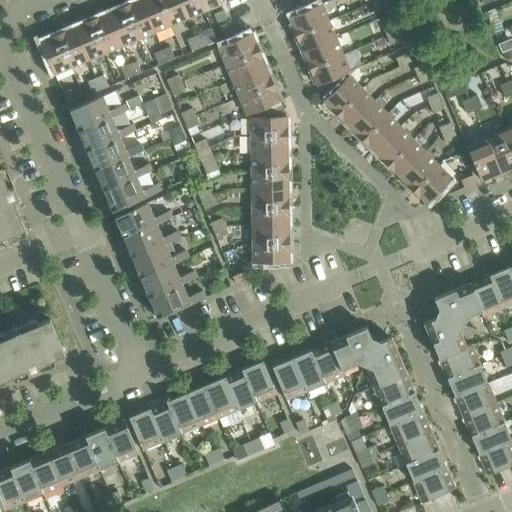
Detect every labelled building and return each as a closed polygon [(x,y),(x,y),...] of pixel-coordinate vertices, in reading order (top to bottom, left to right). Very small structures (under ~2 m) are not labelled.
[(154,33),(139,0),(137,0),(123,6),(137,40),(154,33)] [(170,26),(159,0),(139,0),(154,33),(170,26)] [(187,19),(179,0),(159,0),(170,26),(187,19)] [(204,11),(199,0),(179,0),(187,19),(204,11)] [(221,4),(218,0),(199,0),(204,11),(221,4)] [(387,6),(384,0),(378,0),(372,3),(375,11),(387,6)] [(329,21),(322,4),(286,19),(293,36),(329,21)] [(137,40),(123,6),(106,13),(120,47),(137,40)] [(120,47),(106,13),(89,21),(103,54),(120,47)] [(103,54),(89,21),(73,28),(87,61),(103,54)] [(336,37),(329,21),(293,36),(301,52),(336,37)] [(234,34),(229,22),(220,26),(225,38),(234,34)] [(398,31),(394,23),(383,28),(386,36),(398,31)] [(87,61),(73,28),(56,35),(70,68),(87,61)] [(401,39),(398,31),(386,36),(389,44),(401,39)] [(208,45),(203,33),(195,36),(200,49),(208,45)] [(258,51),(250,33),(218,47),(225,65),(258,51)] [(70,68),(56,35),(39,42),(49,64),(47,68),(51,70),(53,75),(70,68)] [(200,49),(195,36),(187,40),(192,52),(200,49)] [(343,54),(336,37),(301,52),(308,69),(343,54)] [(174,59),(169,47),(161,51),(166,62),(174,59)] [(166,62),(161,51),(153,54),(158,66),(166,62)] [(265,67),(258,51),(225,65),(232,81),(265,67)] [(350,71),(350,69),(343,54),(308,69),(315,86),(350,71)] [(411,62),(407,54),(395,59),(399,67),(411,62)] [(141,74),(136,61),(128,65),(133,77),(141,74)] [(429,71),(425,63),(413,69),(417,76),(429,71)] [(133,77),(128,65),(120,68),(125,80),(133,77)] [(272,84),(265,67),(232,81),(239,98),(272,84)] [(432,79),(429,71),(417,76),(420,84),(432,79)] [(337,114),(363,88),(349,74),(323,99),(337,114)] [(182,83),(179,75),(167,80),(170,88),(182,83)] [(107,87),(102,76),(94,79),(100,91),(107,87)] [(100,91),(94,79),(86,82),(91,95),(100,91)] [(185,91),(182,83),(170,88),(174,96),(185,91)] [(511,94),(507,83),(499,86),(504,98),(511,94)] [(279,100),(272,84),(239,98),(246,114),(279,100)] [(349,126),(375,101),(363,88),(337,114),(349,126)] [(75,101),(70,89),(62,92),(67,105),(75,101)] [(441,101),(438,93),(426,98),(429,106),(441,101)] [(482,107),(477,95),(469,98),(474,111),(482,107)] [(101,97),(68,110),(77,131),(110,117),(125,110),(123,104),(107,110),(101,97)] [(474,111),(469,98),(462,102),(467,114),(474,111)] [(362,140),(388,113),(375,101),(349,126),(362,140)] [(444,109),(441,101),(429,106),(432,114),(444,109)] [(196,116),(192,108),(181,113),(184,121),(196,116)] [(374,152),(400,126),(388,113),(362,140),(374,152)] [(199,124),(196,116),(184,121),(188,129),(199,124)] [(86,151),(118,137),(134,131),(131,124),(115,130),(110,117),(77,131),(86,151)] [(286,136),(286,118),(250,119),(250,136),(286,136)] [(454,131),(450,123),(439,128),(442,136),(454,131)] [(387,165),(413,139),(400,126),(374,152),(387,165)] [(511,168),(511,146),(504,129),(485,137),(501,174),(511,168)] [(457,139),(454,131),(442,136),(445,144),(457,139)] [(287,153),(286,136),(250,136),(250,154),(287,153)] [(118,137),(86,151),(94,171),(127,157),(143,150),(140,144),(124,150),(118,137)] [(501,174),(485,137),(467,145),(482,182),(501,174)] [(209,147),(206,139),(194,144),(198,152),(209,147)] [(400,178),(425,152),(413,139),(387,165),(400,178)] [(413,191),(438,165),(425,152),(400,178),(413,191)] [(287,171),(287,153),(250,154),(250,172),(287,171)] [(215,162),(212,154),(200,158),(204,166),(215,162)] [(102,190),(135,177),(148,171),(151,170),(148,164),(132,170),(127,157),(94,171),(102,190)] [(218,170),(215,162),(204,166),(207,174),(218,170)] [(425,204),(451,179),(438,165),(413,191),(425,204)] [(141,191),(146,189),(154,186),(148,171),(135,177),(102,190),(111,211),(144,197),(141,191)] [(287,189),(287,171),(250,172),(251,190),(287,189)] [(26,235),(11,200),(17,198),(11,186),(6,188),(0,173),(0,238),(20,230),(23,236),(26,235)] [(476,183),(472,175),(460,180),(464,188),(476,183)] [(213,196),(209,189),(198,194),(201,201),(213,196)] [(287,207),(287,189),(251,190),(251,208),(287,207)] [(216,205),(213,196),(201,201),(204,210),(216,205)] [(114,217),(122,238),(155,224),(170,218),(168,211),(152,218),(146,204),(114,217)] [(288,226),(287,207),(251,208),(251,226),(288,226)] [(226,227),(222,218),(210,223),(214,232),(226,227)] [(155,224),(122,238),(131,259),(169,243),(179,238),(176,231),(160,237),(155,224)] [(288,243),(288,226),(251,226),(251,244),(288,243)] [(229,234),(226,227),(214,232),(217,239),(229,234)] [(140,279),(172,265),(188,258),(184,251),(174,255),(169,243),(131,259),(140,279)] [(288,263),(288,243),(251,244),(252,263),(288,263)] [(172,265),(140,279),(148,298),(180,284),(196,277),(193,271),(177,278),(172,265)] [(511,306),(511,268),(490,276),(504,309),(511,306)] [(248,280),(244,271),(232,276),(236,286),(248,280)] [(504,309),(490,276),(469,285),(481,313),(483,318),(504,309)] [(148,298),(156,318),(204,298),(201,291),(186,298),(180,284),(148,298)] [(481,313),(469,285),(435,300),(440,311),(437,319),(426,323),(440,358),(467,347),(461,333),(466,319),(481,313)] [(63,353),(49,319),(0,339),(0,378),(1,380),(25,370),(27,375),(40,369),(38,364),(63,353)] [(511,341),(511,328),(511,327),(503,330),(508,343),(511,341)] [(404,372),(390,338),(379,342),(371,339),(367,328),(332,343),(343,369),(356,363),(371,370),(377,383),(404,372)] [(343,369),(332,343),(311,351),(325,384),(346,375),(343,369)] [(473,344),(467,347),(440,358),(448,378),(481,364),(473,344)] [(511,355),(511,347),(511,348),(511,347),(499,352),(503,360),(511,355)] [(325,384),(311,351),(292,359),(306,392),(325,384)] [(511,365),(511,355),(503,360),(506,368),(511,365)] [(306,392),(292,359),(272,368),(285,400),(306,392)] [(278,394),(264,362),(245,370),(259,402),(278,394)] [(489,383),(481,364),(448,378),(456,396),(489,383)] [(259,402),(245,370),(226,378),(240,410),(259,402)] [(404,372),(377,383),(373,385),(382,407),(413,394),(404,372)] [(240,410),(226,378),(207,386),(220,418),(240,410)] [(497,402),(489,383),(456,396),(464,416),(497,402)] [(220,418),(207,386),(187,394),(201,427),(220,418)] [(201,427),(187,394),(168,402),(182,435),(201,427)] [(421,412),(413,394),(382,407),(389,425),(421,412)] [(342,413),(337,401),(329,404),(335,416),(342,413)] [(182,435),(168,402),(149,410),(163,443),(182,435)] [(505,421),(497,402),(464,416),(472,435),(505,421)] [(335,416),(329,404),(321,407),(327,420),(335,416)] [(163,443),(149,410),(130,418),(143,451),(163,443)] [(429,431),(421,412),(389,425),(397,445),(429,431)] [(360,420),(358,417),(356,413),(344,418),(347,425),(360,420)] [(293,431),(288,419),(279,423),(284,435),(293,431)] [(309,431),(304,419),(296,422),(301,434),(309,431)] [(139,453),(125,420),(105,428),(119,461),(139,453)] [(363,428),(360,420),(347,425),(351,433),(363,428)] [(511,440),(511,437),(505,421),(472,435),(480,454),(511,440)] [(119,461),(105,428),(86,436),(100,469),(119,461)] [(437,450),(429,431),(397,445),(405,464),(437,450)] [(100,469),(86,436),(67,445),(81,478),(100,469)] [(265,449),(260,436),(252,440),(257,452),(265,449)] [(257,452),(252,440),(244,443),(249,455),(257,452)] [(511,464),(511,440),(480,454),(489,475),(511,464)] [(81,478),(67,445),(47,453),(61,486),(81,478)] [(224,460),(219,448),(211,451),(217,463),(224,460)] [(371,456),(368,449),(367,448),(356,453),(359,461),(371,456)] [(445,469),(437,450),(405,464),(413,482),(445,469)] [(217,463),(211,451),(204,454),(209,467),(217,463)] [(61,486),(47,453),(28,461),(42,494),(61,486)] [(373,463),(378,461),(375,454),(371,456),(359,461),(362,469),(373,463)] [(42,494),(28,461),(9,469),(23,502),(42,494)] [(186,477),(181,464),(173,467),(178,480),(186,477)] [(178,480),(173,467),(165,471),(170,483),(178,480)] [(23,502),(9,469),(0,472),(0,501),(1,504),(4,510),(23,502)] [(344,472),(341,473),(344,481),(355,476),(352,469),(344,472)] [(453,489),(445,469),(413,482),(422,502),(453,489)] [(341,473),(330,478),(333,486),(344,481),(341,473)] [(154,490),(149,478),(140,481),(146,494),(154,490)] [(330,478),(319,483),(322,490),(333,486),(330,478)] [(357,480),(346,485),(349,493),(360,488),(357,480)] [(319,483),(308,487),(311,495),(322,490),(319,483)] [(387,493),(383,485),(371,490),(374,498),(387,493)] [(308,487),(296,492),(300,500),(311,495),(308,487)] [(360,488),(349,493),(351,496),(352,500),(363,495),(360,488)] [(123,503),(118,491),(110,494),(115,506),(123,503)] [(390,501),(387,493),(374,498),(377,506),(390,501)] [(115,506),(110,494),(102,497),(108,510),(115,506)] [(322,508),(313,511),(357,511),(354,504),(352,500),(351,496),(335,503),(322,508)] [(285,511),(281,499),(280,498),(252,511),(285,511)] [(365,499),(354,504),(357,511),(368,507),(365,499)]
